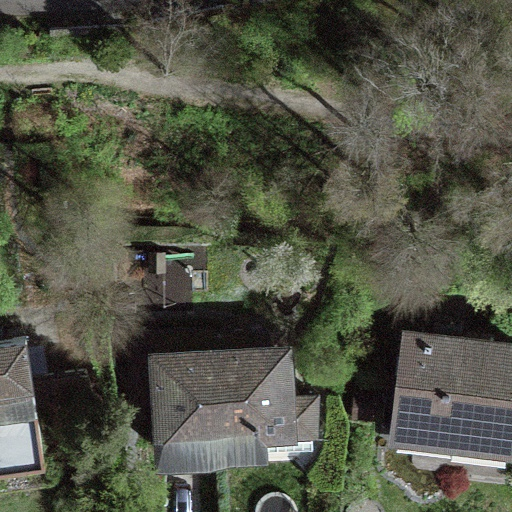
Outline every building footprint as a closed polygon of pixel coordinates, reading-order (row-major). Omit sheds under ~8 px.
[(451,321),(433,319),(432,335),(404,332),(393,428),(397,426),(435,430),(434,433),(453,435),(508,439),(511,442),(511,344),(492,343),(493,337),(461,333),(462,327),(451,321)] [(70,511),(66,466),(45,473),(34,399),(89,391),(86,367),(31,375),(25,333),(2,337),(0,325),(0,324),(0,511),(70,511)] [(289,447),(312,446),(315,395),(285,397),(282,331),(133,332),(133,378),(159,376),(160,390),(163,454),(214,451),(289,447)] [(292,511),(289,447),(214,451),(217,511),(292,511)] [(511,511),(511,503),(472,496),(469,511),(511,511)]
